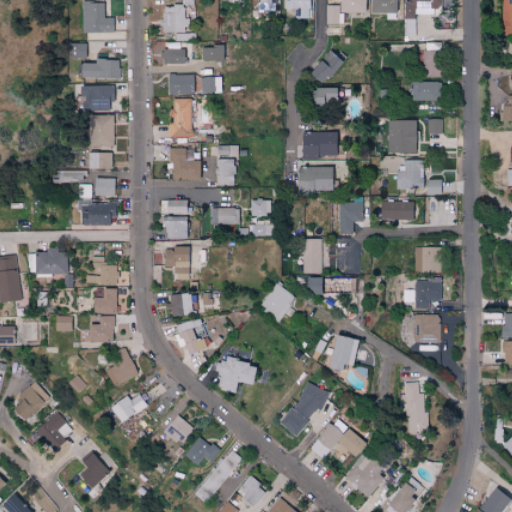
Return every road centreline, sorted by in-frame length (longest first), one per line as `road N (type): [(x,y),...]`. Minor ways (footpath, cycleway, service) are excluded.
road 1 (residential): [(343,511),(196,388),(162,343),(145,281),(146,0)]
road 2 (residential): [(452,511),(472,453),(474,0)]
road 3 (residential): [(65,511),(0,417),(19,464),(32,470)]
road 4 (residential): [(145,221),(0,222)]
road 5 (residential): [(474,398),(353,328)]
